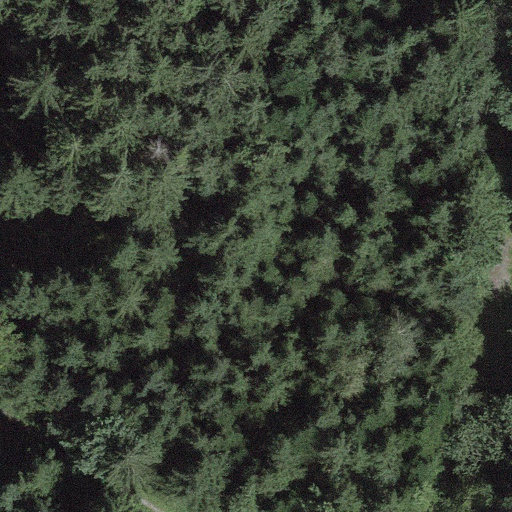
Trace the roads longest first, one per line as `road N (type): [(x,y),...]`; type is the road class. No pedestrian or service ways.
road 1 (track): [(449,511),(485,404),(511,204)]
road 2 (track): [(0,414),(151,511)]
